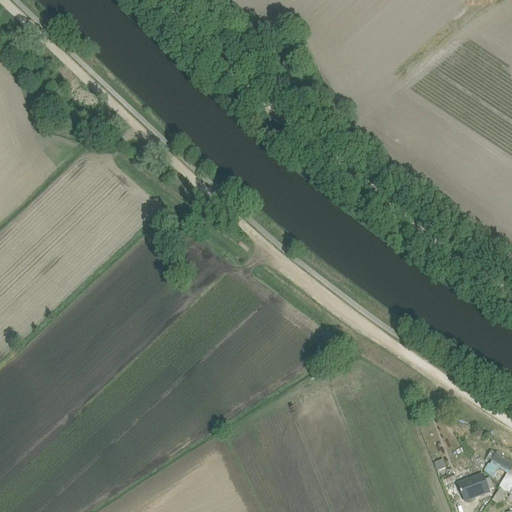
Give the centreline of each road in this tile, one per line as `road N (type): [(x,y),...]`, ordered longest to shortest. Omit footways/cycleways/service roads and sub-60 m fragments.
road 1 (track): [(2,0),(276,256),(511,425)]
road 2 (track): [(170,0),(349,165),(511,291)]
